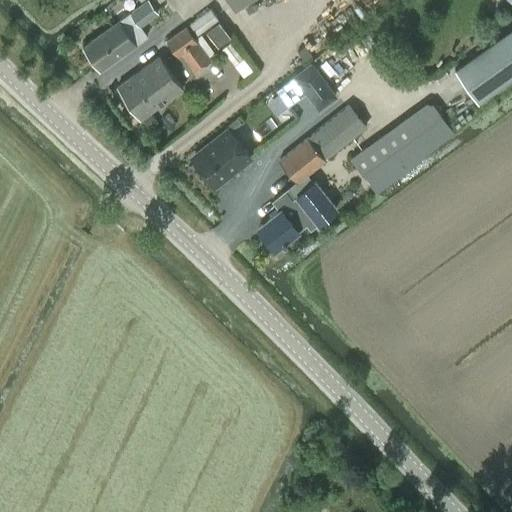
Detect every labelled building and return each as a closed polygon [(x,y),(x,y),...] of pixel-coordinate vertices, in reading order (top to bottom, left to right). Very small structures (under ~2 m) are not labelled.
[(248,0),(229,0),(235,9),(248,0)] [(143,4),(131,13),(140,26),(157,13),(148,1),(143,4)] [(197,35),(218,20),(210,9),(189,24),(197,35)] [(131,13),(83,45),(100,70),(101,70),(100,69),(148,36),(140,26),(131,13)] [(218,45),(230,36),(219,21),(207,30),(218,45)] [(192,74),(211,59),(209,56),(196,38),(186,26),(167,40),(192,74)] [(478,102),(511,77),(511,28),(454,70),(478,102)] [(201,34),(196,38),(209,56),(214,52),(201,34)] [(243,58),(230,42),(222,48),(234,65),(243,58)] [(304,59),(310,55),(305,46),(298,51),(304,59)] [(141,118),(183,88),(160,55),(117,86),(141,118)] [(307,92),(324,80),(312,64),(296,76),(307,92)] [(288,106),(307,92),(296,76),(276,90),(288,106)] [(435,99),(351,151),(373,188),(458,136),(435,99)] [(325,159),(366,127),(348,105),(279,159),(297,182),(308,173),(326,160),(325,159)] [(152,113),(142,120),(149,130),(158,123),(152,113)] [(192,160),(213,186),(250,156),(230,130),(192,160)] [(311,229),(337,209),(308,173),(297,182),(274,200),(282,210),(258,227),(276,249),(283,243),(285,245),(287,243),(288,243),(298,235),(296,233),(307,224),(311,229)]
